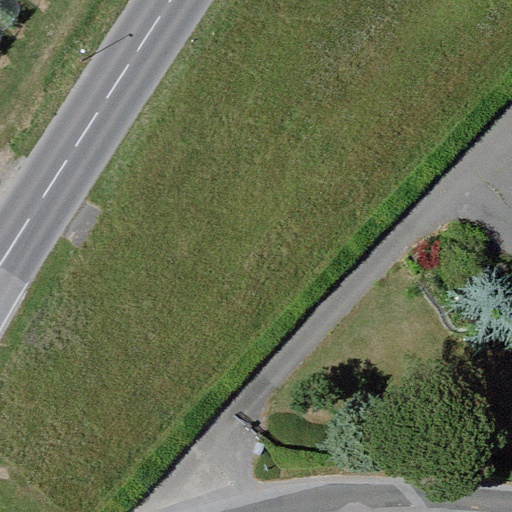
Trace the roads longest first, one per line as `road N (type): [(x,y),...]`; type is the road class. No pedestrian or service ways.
road 1 (secondary): [(0,270),(173,0)]
road 2 (unclassified): [(269,511),(321,505),(510,511)]
